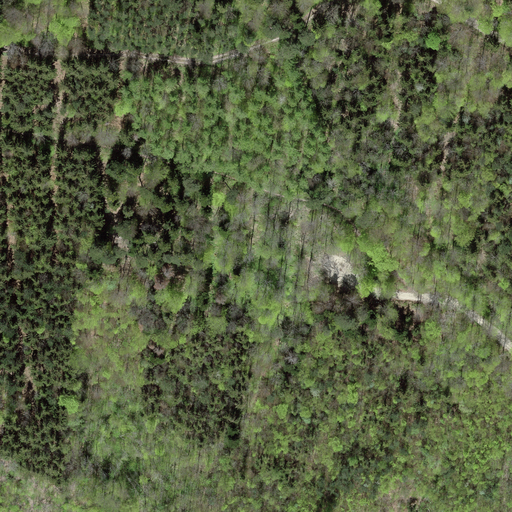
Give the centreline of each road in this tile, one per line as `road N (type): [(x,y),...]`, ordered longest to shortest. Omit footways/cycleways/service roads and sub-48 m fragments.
road 1 (track): [(0,125),(326,202),(409,286),(463,306),(511,348)]
road 2 (track): [(330,0),(289,31),(202,62),(0,51)]
